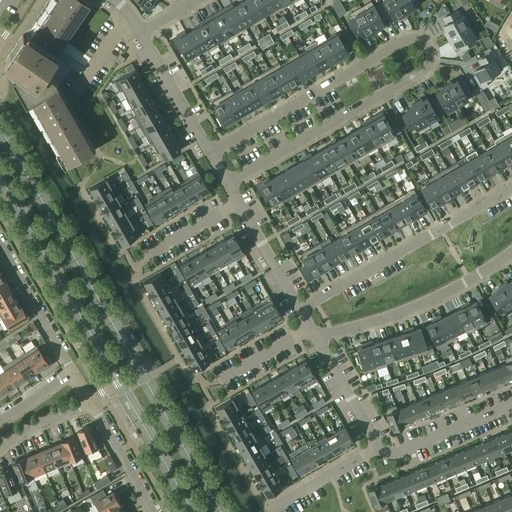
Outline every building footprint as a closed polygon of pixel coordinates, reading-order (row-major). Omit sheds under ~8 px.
[(55,57),(66,42),(92,4),(86,0),(47,0),(25,36),(23,35),(5,61),(7,62),(4,66),(8,68),(7,70),(61,164),(62,164),(64,167),(95,150),(55,81),(56,80),(45,72),(55,57)] [(138,0),(140,1),(139,4),(149,11),(154,3),(152,1),(153,0),(138,0)] [(254,0),(246,0),(243,2),(256,24),(265,19),(254,0)] [(266,0),(254,0),(265,19),(266,18),(264,16),(273,12),(274,14),(274,13),(266,0)] [(279,0),(266,0),(274,13),(284,8),(279,0)] [(291,0),(279,0),(284,8),(283,6),(291,1),(292,3),(293,3),(291,0)] [(332,0),(332,5),(335,10),(343,6),(339,0),(332,0)] [(384,2),(379,4),(386,18),(391,15),(393,18),(397,16),(399,18),(405,15),(396,0),(382,0),(383,0),(384,2)] [(396,0),(405,15),(411,11),(409,9),(414,6),(412,3),(417,0),(416,0),(396,0)] [(361,7),(375,32),(381,29),(379,26),(383,24),(382,20),(386,18),(379,4),(374,7),(371,1),(361,7)] [(243,2),(234,7),(245,27),(254,22),(255,25),(256,24),(243,2)] [(228,11),(224,13),(237,35),(246,29),(245,27),(234,7),(232,5),(226,8),(228,11)] [(375,32),(361,7),(350,13),(353,19),(348,22),(356,35),(361,32),(363,35),(367,33),(369,35),(375,32)] [(447,37),(467,25),(461,15),(460,16),(457,11),(443,18),(446,24),(443,26),(446,30),(444,31),(447,37)] [(219,13),(213,16),(227,40),(237,35),(224,13),(220,15),(219,13)] [(204,21),(218,46),(217,43),(225,39),(227,41),(227,40),(213,16),(212,16),(214,19),(206,23),(204,21)] [(200,27),(196,29),(209,51),(218,46),(204,21),(198,24),(200,27)] [(493,22),(490,28),(495,31),(498,25),(493,22)] [(471,37),(473,36),(467,25),(447,37),(451,43),(453,42),(455,46),(458,44),(461,49),(474,42),(471,37)] [(196,29),(187,34),(198,54),(207,50),(208,52),(209,51),(196,29)] [(336,33),(326,39),(338,59),(348,53),(336,33)] [(181,34),(173,39),(179,50),(181,48),(188,60),(198,54),(187,34),(182,37),(181,34)] [(326,39),(317,44),(328,64),(338,59),(326,39)] [(317,44),(307,49),(319,69),(328,64),(317,44)] [(297,52),(297,53),(310,75),(319,69),(307,49),(299,54),(297,52)] [(256,55),(253,50),(247,54),(250,58),(256,55)] [(297,53),(287,58),(300,80),(310,75),(297,53)] [(479,61),(482,66),(475,70),(477,75),(475,76),(480,86),(490,80),(488,76),(503,68),(497,57),(495,58),(492,53),(479,61)] [(125,58),(124,58),(120,55),(116,61),(120,64),(120,65),(125,58)] [(279,63),(278,63),(291,86),(300,80),(287,58),(288,60),(280,65),(279,63)] [(278,63),(269,69),(281,91),(291,86),(278,63)] [(269,69),(259,74),(272,96),(281,91),(269,69)] [(119,91),(140,79),(134,70),(114,82),(119,91)] [(259,74),(250,80),(263,102),(272,96),(259,74)] [(126,98),(145,88),(140,79),(119,91),(121,90),(126,98)] [(250,80),(241,85),(253,107),(263,102),(250,80)] [(445,85),(457,105),(467,99),(466,98),(471,95),(464,82),(459,85),(457,81),(452,84),(451,81),(445,85)] [(232,90),(231,90),(244,113),(253,107),(241,85),(240,85),(241,88),(233,92),(232,90)] [(446,109),(446,111),(457,105),(445,85),(439,88),(440,91),(436,93),(438,96),(433,99),(441,112),(446,109)] [(131,107),(150,97),(145,88),(126,98),(131,107)] [(231,90),(222,96),(235,118),(244,113),(231,90)] [(222,96),(212,102),(220,115),(217,117),(224,127),(232,123),(231,120),(235,118),(222,96)] [(134,117),(155,105),(150,97),(131,107),(136,116),(134,117)] [(428,124),(438,118),(436,115),(441,112),(433,99),(428,102),(427,99),(422,101),(421,99),(415,102),(428,124)] [(428,124),(415,102),(409,105),(410,108),(406,110),(408,114),(403,117),(410,130),(415,127),(418,132),(429,126),(428,124)] [(139,126),(160,114),(155,105),(134,117),(139,126)] [(377,119),(374,121),(386,143),(396,137),(382,113),(376,116),(377,119)] [(144,135),(165,123),(160,114),(139,126),(144,135)] [(363,126),(364,126),(377,148),(386,143),(374,121),(370,123),(368,121),(362,124),(363,126)] [(149,144),(170,132),(165,123),(144,135),(149,144)] [(367,154),(377,148),(364,126),(363,126),(355,131),(367,154)] [(358,159),(367,154),(355,131),(345,137),(358,159)] [(157,151),(175,141),(170,132),(149,144),(150,144),(152,143),(157,151)] [(511,149),(504,135),(494,141),(508,165),(511,162),(511,149)] [(349,164),(358,159),(345,137),(336,142),(349,164)] [(180,150),(175,141),(157,151),(157,152),(159,151),(164,159),(180,150)] [(425,141),(414,147),(417,152),(427,146),(425,141)] [(508,165),(494,141),(495,143),(486,148),(497,168),(506,163),(508,165)] [(339,170),(349,164),(336,142),(326,148),(339,170)] [(329,175),(339,170),(326,148),(317,153),(327,171),(329,175)] [(488,173),(497,168),(486,148),(485,149),(487,151),(478,156),(488,173)] [(317,153),(308,158),(318,176),(319,176),(321,180),(329,175),(327,171),(317,153)] [(395,157),(398,163),(402,160),(403,160),(400,154),(395,157)] [(479,179),(488,173),(478,156),(468,161),(479,179)] [(319,176),(318,176),(308,158),(298,164),(311,186),(321,180),(319,176)] [(469,184),(479,179),(468,161),(460,166),(457,162),(457,163),(469,184)] [(460,190),(469,184),(457,163),(447,168),(460,190)] [(298,164),(289,169),(302,191),(311,186),(298,164)] [(450,195),(460,190),(447,168),(438,173),(450,195)] [(279,175),(291,195),(290,195),(292,197),(302,191),(289,169),(279,175)] [(197,171),(188,176),(200,197),(209,192),(197,171)] [(441,201),(450,195),(438,173),(428,179),(441,201)] [(279,175),(270,180),(282,200),(290,195),(291,195),(279,175)] [(200,197),(188,176),(189,178),(180,183),(191,202),(200,197)] [(94,197),(113,186),(111,187),(106,179),(89,189),(94,197)] [(437,203),(441,201),(428,179),(429,181),(420,187),(433,209),(439,205),(437,203)] [(265,194),(272,206),(282,200),(270,180),(258,187),(263,195),(265,194)] [(191,202),(180,183),(181,186),(173,190),(171,186),(170,186),(182,207),(191,202)] [(99,205),(118,194),(113,186),(94,197),(99,205)] [(182,207),(170,186),(161,192),(173,212),(182,207)] [(425,210),(413,189),(403,195),(415,216),(425,210)] [(173,212),(161,192),(152,197),(164,217),(173,212)] [(335,193),(329,196),(332,201),(338,197),(335,193)] [(103,213),(122,202),(120,203),(116,196),(118,194),(99,205),(103,213)] [(415,216),(403,195),(394,200),(406,221),(415,216)] [(326,204),(332,201),(329,196),(323,199),(326,204)] [(164,217),(152,197),(153,199),(144,204),(155,223),(164,217)] [(406,221),(394,200),(385,205),(397,226),(406,221)] [(108,221),(127,210),(122,202),(103,213),(108,221)] [(397,226),(385,205),(375,211),(387,232),(397,226)] [(112,229),(129,219),(125,212),(127,210),(108,221),(112,229)] [(387,232),(375,211),(366,216),(378,237),(387,232)] [(378,237),(366,216),(356,221),(369,242),(378,237)] [(117,237),(136,226),(134,227),(129,219),(112,229),(117,237)] [(369,242),(356,221),(347,227),(359,248),(369,242)] [(141,234),(136,226),(117,237),(122,245),(141,234)] [(359,248),(347,227),(338,232),(350,253),(359,248)] [(350,253),(338,232),(337,232),(340,237),(331,242),(340,259),(350,253)] [(233,234),(224,239),(236,260),(245,255),(233,234)] [(221,241),(215,244),(226,263),(229,268),(238,263),(236,260),(224,239),(221,241)] [(340,259),(331,242),(329,243),(322,247),(319,243),(331,264),(340,259)] [(331,264),(319,243),(310,248),(322,269),(331,264)] [(215,244),(207,250),(217,268),(226,263),(215,244)] [(310,248),(300,254),(307,266),(301,269),(307,278),(322,269),(310,248)] [(207,250),(198,255),(210,275),(209,273),(217,268),(207,250)] [(198,255),(189,260),(201,280),(210,275),(198,255)] [(180,265),(191,286),(201,280),(189,260),(180,265)] [(160,273),(143,282),(148,291),(165,281),(160,273)] [(5,281),(0,284),(0,295),(10,290),(5,281)] [(165,281),(148,291),(153,299),(170,289),(165,281)] [(501,285),(511,301),(511,281),(508,283),(506,281),(501,285)] [(504,309),(508,314),(511,311),(511,301),(501,285),(495,288),(497,291),(493,293),(495,296),(491,299),(499,312),(504,309)] [(170,289),(153,299),(157,307),(174,297),(170,289)] [(10,290),(0,295),(0,307),(16,299),(10,290)] [(174,297),(157,307),(162,315),(179,305),(174,297)] [(269,297),(260,302),(272,323),(274,322),(281,317),(269,297)] [(16,299),(0,307),(0,316),(1,319),(21,307),(20,307),(16,299)] [(260,302),(251,307),(263,328),(272,323),(260,302)] [(476,302),(466,307),(477,329),(487,324),(476,302)] [(179,305),(162,315),(166,323),(185,312),(185,311),(183,313),(179,305)] [(21,307),(1,319),(7,329),(27,317),(21,307)] [(251,307),(243,312),(254,333),(263,328),(251,307)] [(477,329),(466,307),(456,312),(467,333),(477,329)] [(185,312),(166,323),(171,331),(190,320),(185,312)] [(243,312),(234,317),(246,338),(254,333),(243,312)] [(467,333),(456,312),(446,316),(457,338),(458,338),(456,336),(465,331),(466,334),(467,333)] [(457,338),(446,316),(437,321),(447,343),(457,338)] [(234,317),(225,322),(237,343),(246,338),(234,317)] [(190,320),(171,331),(176,339),(195,328),(190,320)] [(447,343),(437,321),(427,326),(437,348),(447,343)] [(220,328),(217,330),(227,348),(228,348),(237,343),(225,322),(224,322),(226,325),(220,328)] [(195,328),(176,339),(180,347),(199,336),(199,335),(195,338),(191,330),(195,328)] [(420,329),(409,332),(417,355),(424,353),(428,352),(420,329)] [(417,355),(409,332),(399,336),(407,359),(417,355)] [(199,336),(180,347),(183,351),(185,355),(204,344),(199,336)] [(407,359),(399,336),(389,339),(396,362),(407,359)] [(396,362),(389,339),(378,343),(386,366),(387,365),(386,363),(392,361),(395,360),(396,362)] [(2,345),(4,349),(10,345),(7,341),(2,345)] [(386,366),(378,343),(368,346),(376,369),(386,366)] [(204,344),(185,355),(189,363),(206,353),(202,345),(204,344)] [(35,345),(24,352),(36,371),(41,367),(43,370),(52,364),(46,355),(43,357),(35,345)] [(376,369),(368,346),(358,350),(365,373),(376,369)] [(36,371),(24,352),(13,360),(27,381),(33,377),(31,374),(36,371)] [(206,353),(189,363),(194,371),(211,361),(206,353)] [(469,358),(459,362),(462,368),(471,364),(469,358)] [(2,367),(14,385),(19,382),(21,385),(27,381),(13,360),(2,367)] [(318,380),(306,360),(297,365),(308,386),(318,380)] [(506,363),(497,367),(503,382),(511,378),(511,375),(507,363),(506,363)] [(308,386),(297,365),(288,370),(300,391),(299,389),(307,384),(308,386)] [(0,373),(0,387),(5,395),(11,391),(9,389),(14,385),(2,367),(4,371),(0,373)] [(497,367),(487,372),(493,387),(503,382),(497,367)] [(300,391),(288,370),(279,375),(291,396),(300,391)] [(487,372),(477,376),(483,391),(493,387),(487,372)] [(291,396),(279,375),(270,380),(281,399),(289,394),(290,396),(291,396)] [(477,376),(467,380),(473,395),(483,391),(477,376)] [(281,399),(270,380),(261,385),(273,406),(271,402),(279,397),(280,399),(281,399)] [(467,380),(457,384),(463,399),(473,395),(467,380)] [(457,384),(447,388),(453,404),(463,399),(457,384)] [(273,406),(261,385),(252,391),(264,411),(273,406)] [(447,388),(437,393),(443,408),(453,404),(447,388)] [(437,393),(427,397),(433,412),(443,408),(437,393)] [(220,416),(239,406),(235,397),(215,408),(220,416)] [(427,397),(417,401),(423,416),(433,412),(427,397)] [(417,401),(407,405),(413,421),(423,416),(417,401)] [(397,410),(397,409),(395,405),(384,410),(393,429),(403,425),(397,410)] [(407,405),(397,409),(397,410),(403,425),(413,421),(407,405)] [(225,424),(242,415),(238,407),(240,406),(239,406),(220,416),(225,424)] [(229,432),(249,421),(248,421),(246,422),(242,415),(225,424),(229,432)] [(234,440),(253,429),(249,421),(229,432),(234,440)] [(83,429),(78,432),(87,455),(99,450),(97,445),(101,443),(93,427),(90,429),(89,427),(88,425),(82,428),(83,429)] [(354,443),(344,426),(335,432),(334,429),(334,430),(344,448),(354,443)] [(239,448),(256,439),(251,431),(253,430),(253,429),(234,440),(239,448)] [(344,448),(334,430),(325,435),(336,453),(344,448)] [(511,440),(508,431),(498,436),(505,451),(511,447),(511,440)] [(336,453),(325,435),(316,440),(315,438),(327,458),(336,453)] [(61,441),(70,462),(83,457),(74,436),(67,438),(68,440),(62,442),(61,441)] [(498,436),(488,440),(495,455),(505,451),(498,436)] [(327,458),(315,438),(306,443),(318,464),(327,458)] [(243,456),(260,447),(256,439),(239,448),(243,456)] [(488,440),(478,444),(485,459),(495,455),(488,440)] [(58,467),(70,462),(61,441),(61,442),(55,445),(55,443),(49,446),(58,467)] [(318,464),(306,443),(308,447),(299,452),(309,469),(318,464)] [(478,444),(469,448),(475,463),(485,459),(478,444)] [(46,472),(58,467),(49,446),(43,448),(43,450),(38,452),(37,451),(46,472)] [(248,464),(265,455),(260,447),(243,456),(248,464)] [(469,448),(458,452),(465,467),(475,463),(469,448)] [(34,477),(46,472),(37,451),(36,451),(37,452),(31,455),(31,453),(24,456),(34,477)] [(309,469),(299,452),(290,457),(300,474),(309,469)] [(458,452),(448,456),(455,471),(465,467),(458,452)] [(252,472),(269,463),(269,462),(267,463),(263,456),(265,455),(248,464),(252,472)] [(34,477),(24,456),(25,457),(19,460),(18,458),(12,461),(21,483),(34,477)] [(448,456),(438,461),(445,476),(455,471),(448,456)] [(438,461),(428,465),(435,480),(445,476),(438,461)] [(257,480),(274,471),(269,463),(252,472),(257,480)] [(428,465),(418,469),(425,484),(435,480),(428,465)] [(0,470),(0,479),(2,485),(1,485),(3,492),(5,491),(7,496),(19,491),(9,468),(4,471),(3,469),(0,470)] [(418,469),(408,473),(415,488),(425,484),(418,469)] [(262,488),(279,479),(274,471),(257,480),(262,488)] [(408,473),(398,477),(405,492),(415,488),(408,473)] [(93,483),(97,489),(110,481),(107,475),(93,483)] [(398,477),(388,481),(395,496),(405,492),(398,477)] [(279,479),(262,488),(266,497),(281,488),(277,480),(279,479)] [(388,481),(378,485),(387,505),(385,500),(395,496),(388,481)] [(378,485),(368,490),(376,510),(387,505),(378,485)] [(90,497),(98,511),(104,511),(120,503),(117,497),(116,498),(112,492),(106,495),(103,489),(90,497)] [(511,511),(511,496),(511,494),(501,499),(506,511),(511,511)] [(506,511),(501,499),(491,503),(494,511),(506,511)] [(104,511),(123,511),(122,510),(124,509),(120,503),(104,511)] [(494,511),(491,503),(481,507),(483,511),(494,511)]
